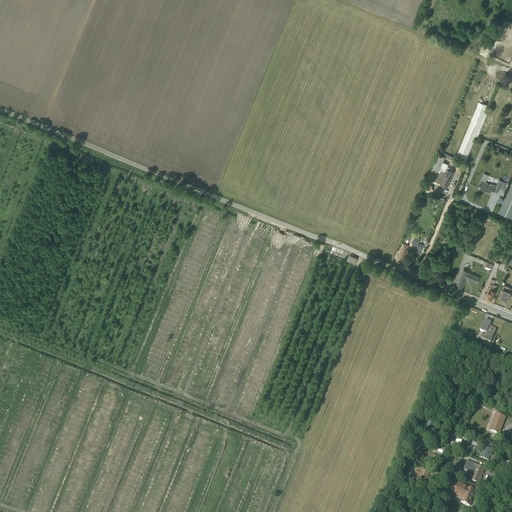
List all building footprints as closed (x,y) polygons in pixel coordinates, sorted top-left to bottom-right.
[(454,159),(464,163),(475,138),(476,138),(487,113),(491,114),(492,112),(488,110),(490,105),(483,103),(478,101),(454,159)] [(439,182),(439,183),(447,187),(454,171),(448,168),(449,167),(447,166),(448,163),(442,161),(444,156),(438,153),(430,171),(431,172),(428,177),(434,180),(438,171),(439,172),(435,181),(439,182)] [(488,174),(483,172),(477,187),(485,190),(485,191),(491,194),(495,185),(487,182),(485,181),(488,174)] [(511,219),(511,216),(511,177),(497,213),(511,219)] [(503,180),(498,178),(495,187),(499,188),(503,180)] [(467,243),(464,253),(470,255),(482,225),(481,224),(483,219),(502,227),(500,232),(497,231),(485,261),(488,262),(504,224),(483,215),(471,245),(467,243)] [(413,251),(419,253),(419,251),(421,251),(423,245),(418,243),(419,241),(420,239),(414,236),(413,238),(411,243),(414,244),(412,248),(414,249),(413,251)] [(395,262),(404,265),(407,259),(403,257),(408,246),(403,243),(395,262)] [(508,267),(511,258),(511,248),(505,264),(502,263),(502,261),(498,259),(497,260),(496,260),(495,261),(508,267)] [(357,259),(350,256),(347,261),(355,264),(357,259)] [(476,283),(479,277),(468,273),(469,272),(463,270),(456,287),(461,289),(465,278),(476,283)] [(495,281),(491,279),(487,290),(488,291),(486,296),(488,297),(492,299),(497,286),(493,285),(495,281)] [(508,287),(504,285),(500,294),(501,295),(500,298),(506,301),(511,289),(508,287)] [(490,323),(484,320),(483,324),(482,324),(479,331),(483,333),(482,336),(492,340),(496,330),(488,327),(490,323)] [(478,404),(477,406),(487,410),(495,414),(488,430),(498,434),(501,429),(500,428),(501,425),(502,426),(505,418),(502,417),(503,414),(478,404)] [(426,420),(421,418),(415,432),(421,434),(426,420)] [(435,425),(427,422),(423,431),(431,435),(435,425)] [(461,435),(453,432),(451,436),(453,436),(452,437),(459,440),(461,435)] [(451,435),(447,434),(443,444),(447,445),(451,435)] [(480,444),(470,440),(469,445),(478,448),(480,444)] [(480,455),(479,457),(488,461),(492,450),(492,449),(484,446),(484,447),(483,447),(481,453),(479,453),(478,455),(480,455)] [(481,478),(484,469),(466,461),(463,470),(469,472),(465,482),(476,487),(478,484),(480,481),(481,481),(482,479),(481,478)] [(423,490),(429,473),(421,470),(420,473),(415,472),(410,486),(423,490)] [(458,484),(455,489),(452,496),(457,498),(457,497),(461,499),(460,503),(470,507),(476,492),(466,488),(466,487),(458,484)] [(397,499),(390,497),(388,503),(395,506),(397,499)]
